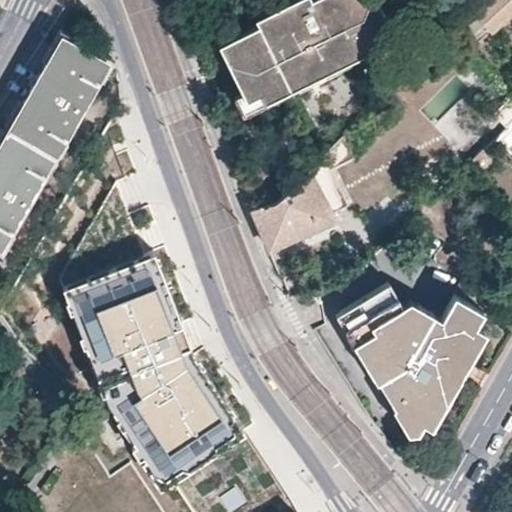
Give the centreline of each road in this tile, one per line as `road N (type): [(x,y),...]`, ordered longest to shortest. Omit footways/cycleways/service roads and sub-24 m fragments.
road 1 (residential): [(348,511),(232,346),(104,0)]
road 2 (residential): [(431,511),(511,374)]
